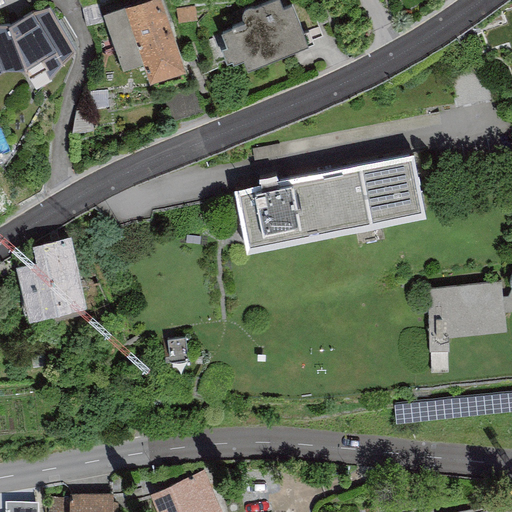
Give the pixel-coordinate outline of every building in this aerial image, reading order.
[(163,0),(126,0),(103,8),(121,63),(143,56),(149,74),(185,63),(163,0)] [(289,0),(282,3),(281,0),(257,0),(243,5),(248,17),(221,27),(226,41),(222,42),(226,54),(232,52),(233,55),(243,52),(247,62),(307,38),(292,0),(289,0)] [(0,20),(0,73),(5,70),(24,67),(36,89),(76,45),(50,2),(34,8),(10,20),(0,20)] [(423,210),(412,146),(238,181),(249,242),(423,210)] [(17,261),(29,308),(86,292),(71,230),(33,241),(37,256),(17,261)] [(507,326),(505,308),(503,292),(502,277),(428,285),(434,334),(507,326)] [(185,334),(167,336),(169,358),(187,356),(185,334)] [(225,511),(203,466),(150,489),(160,511),(225,511)] [(112,511),(113,490),(69,490),(69,496),(48,496),(47,511),(112,511)] [(37,511),(37,498),(5,499),(5,511),(37,511)] [(432,511),(430,502),(387,511),(487,511),(486,504),(447,511),(432,511)]
